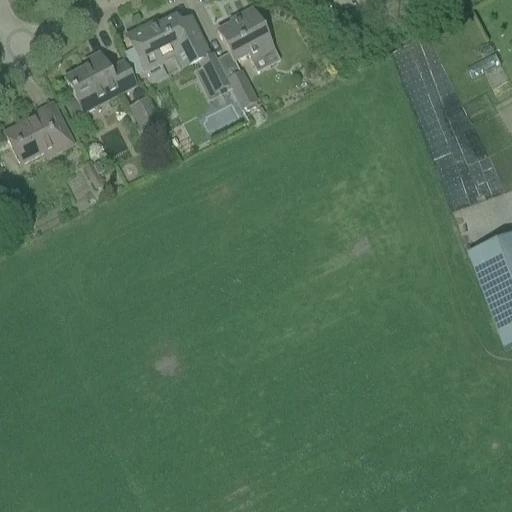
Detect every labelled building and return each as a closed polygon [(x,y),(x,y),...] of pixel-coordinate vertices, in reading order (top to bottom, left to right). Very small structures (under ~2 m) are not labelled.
[(216,36),(225,53),(232,67),(247,59),(251,66),(272,55),(250,13),(235,22),(237,25),(216,36)] [(125,40),(134,58),(142,75),(173,59),(180,74),(208,60),(189,22),(178,28),(174,21),(147,34),(145,30),(125,40)] [(63,82),(72,100),(81,118),(134,91),(121,65),(106,73),(100,63),(63,82)] [(229,89),(216,65),(200,73),(205,83),(213,98),(229,89)] [(228,85),(242,113),(257,106),(242,78),(228,85)] [(127,112),(142,139),(159,130),(144,102),(127,112)] [(2,138),(11,155),(19,169),(53,152),(56,157),(72,148),(51,108),(34,116),(37,122),(26,128),(25,126),(2,138)] [(511,350),(511,241),(468,258),(504,354),(511,350)]
